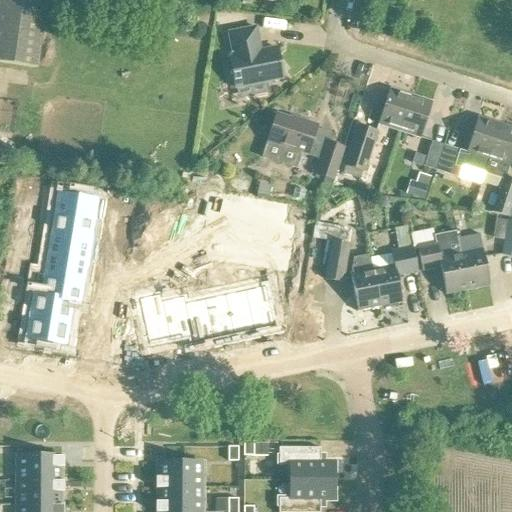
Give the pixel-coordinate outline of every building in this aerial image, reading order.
[(26,0),(0,0),(0,65),(37,71),(47,3),(26,0)] [(236,90),(282,80),(276,50),(260,53),(256,29),(229,35),(233,58),(230,59),(236,90)] [(399,133),(411,97),(389,91),(378,126),(399,133)] [(411,97),(399,133),(421,140),(432,104),(411,97)] [(276,116),(267,144),(262,159),(294,169),(299,154),(308,157),(314,136),(317,127),(300,122),(300,123),(276,116)] [(484,175),(499,126),(478,119),(466,155),(444,147),(435,173),(458,180),(462,168),(484,175)] [(339,176),(360,183),(376,133),(355,126),(339,176)] [(511,129),(499,126),(484,175),(504,181),(493,214),(507,219),(511,203),(511,180),(506,179),(511,159),(511,129)] [(435,173),(444,147),(432,143),(426,159),(415,155),(412,165),(435,173)] [(329,196),(333,182),(343,150),(326,144),(316,177),(323,179),(319,193),(329,196)] [(197,169),(194,197),(209,199),(212,171),(197,169)] [(418,175),(416,183),(416,185),(409,183),(405,197),(423,202),(430,178),(418,175)] [(57,196),(53,216),(93,223),(97,202),(57,196)] [(340,201),(343,212),(355,209),(352,198),(340,201)] [(18,203),(16,210),(28,212),(29,204),(18,203)] [(53,216),(50,237),(90,243),(93,223),(53,216)] [(500,256),(511,257),(511,222),(505,221),(500,256)] [(14,223),(13,231),(25,233),(26,225),(14,223)] [(372,271),(380,309),(402,305),(397,278),(417,274),(408,227),(393,230),(397,250),(391,252),(393,267),(372,271)] [(13,231),(12,239),(24,241),(25,233),(13,231)] [(300,233),(299,241),(311,243),(312,235),(300,233)] [(460,255),(457,240),(456,240),(455,233),(433,237),(434,243),(417,246),(422,273),(440,270),(445,296),(467,292),(460,255)] [(457,240),(460,255),(467,292),(489,288),(479,236),(457,240)] [(50,237),(47,257),(87,264),(90,243),(50,237)] [(299,241),(298,249),(309,251),(311,243),(299,241)] [(342,284),(349,246),(331,243),(325,281),(342,284)] [(298,249),(296,257),(308,259),(309,251),(298,249)] [(380,309),(372,271),(371,271),(369,256),(352,259),(350,275),(357,313),(380,309)] [(47,257),(43,277),(83,284),(87,264),(47,257)] [(296,257),(295,264),(307,266),(308,259),(296,257)] [(8,264),(6,271),(18,273),(19,266),(8,264)] [(295,264),(294,272),(305,274),(307,266),(295,264)] [(6,271),(5,279),(17,281),(18,273),(6,271)] [(294,272),(292,280),(304,282),(305,274),(294,272)] [(36,276),(33,297),(73,304),(80,306),(83,284),(43,277),(36,276)] [(265,287),(245,292),(253,331),(274,327),(265,287)] [(245,292),(224,296),(233,336),(253,331),(245,292)] [(160,295),(138,300),(148,347),(170,342),(161,302),(160,295)] [(224,296),(204,300),(213,340),(233,336),(224,296)] [(33,297),(29,318),(69,325),(73,304),(33,297)] [(184,298),(161,302),(170,342),(190,338),(191,338),(184,305),(185,305),(184,298)] [(185,305),(184,305),(191,338),(190,338),(192,345),(213,340),(204,300),(185,305)] [(1,306),(0,309),(0,313),(11,315),(13,307),(1,306)] [(0,313),(0,321),(10,323),(11,315),(0,313)] [(29,318),(25,340),(66,347),(69,325),(29,318)] [(253,444),(243,444),(243,458),(253,458),(253,444)] [(227,449),(227,463),(237,463),(238,449),(227,449)] [(289,465),(289,483),(334,483),(334,463),(320,463),(320,450),(278,450),(278,465),(289,465)] [(16,458),(16,483),(61,483),(61,459),(16,458)] [(157,490),(202,490),(202,465),(157,465),(157,490)] [(16,508),(61,508),(61,483),(16,483),(16,508)] [(334,483),(289,483),(289,500),(278,500),(277,511),(319,511),(319,502),(334,502),(334,483)] [(157,490),(156,511),(202,511),(202,490),(157,490)] [(227,501),(227,511),(237,511),(237,501),(227,501)]
